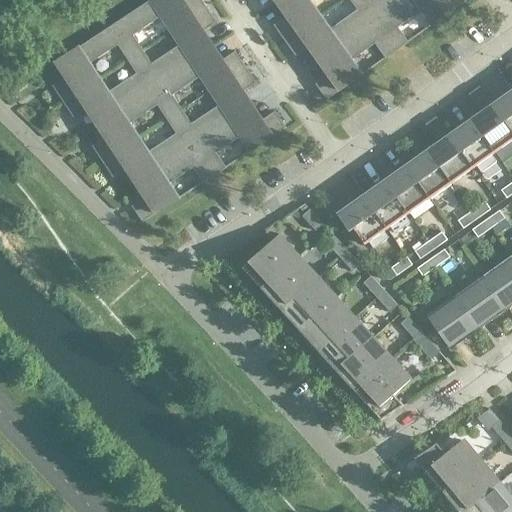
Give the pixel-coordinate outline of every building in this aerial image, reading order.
[(148,0),(149,0),(149,1),(114,24),(135,55),(142,50),(133,36),(161,17),(170,31),(206,7),(201,0),(148,0)] [(280,0),(275,4),(285,17),(273,25),(285,41),(320,16),(310,2),(311,2),(313,0),(280,0)] [(376,20),(360,0),(349,0),(357,10),(330,30),(320,16),(285,41),(296,57),(307,48),(317,62),(376,20)] [(360,0),(376,20),(404,0),(360,0)] [(404,0),(376,20),(397,50),(408,43),(397,28),(421,11),(432,26),(467,1),(466,0),(404,0)] [(217,23),(206,7),(170,31),(180,45),(151,64),(142,50),(135,55),(154,85),(215,45),(205,31),(217,23)] [(397,50),(376,20),(317,62),(327,76),(315,84),(327,100),(362,75),(352,61),(376,44),(386,58),(397,50)] [(135,55),(114,24),(80,47),(79,46),(54,63),(64,78),(52,86),(63,102),(99,78),(90,64),(118,46),(127,60),(135,55)] [(224,59),(215,45),(154,85),(174,115),(182,110),(173,96),(201,77),(210,91),(246,67),(236,51),(224,59)] [(154,85),(135,55),(127,60),(136,74),(108,92),(99,78),(63,102),(73,118),(85,110),(94,124),(154,85)] [(257,83),(246,67),(210,91),(219,105),(218,106),(191,124),(182,110),(174,115),(194,145),(254,105),(245,91),(257,83)] [(174,115),(154,85),(94,124),(104,138),(92,146),(103,162),(139,138),(129,124),(130,124),(158,106),(167,120),(174,115)] [(511,95),(505,100),(503,98),(504,98),(503,97),(493,104),(511,131),(511,95)] [(511,131),(493,104),(492,105),(494,108),(483,116),(482,113),(481,112),(471,119),(495,153),(496,153),(495,152),(498,151),(511,141),(511,131)] [(264,119),(254,105),(194,145),(214,175),(225,168),(216,154),(217,153),(240,137),(250,152),(286,128),(275,111),(264,119)] [(194,145),(174,115),(167,120),(176,134),(148,152),(139,138),(103,162),(113,178),(125,170),(134,184),(194,145)] [(495,153),(471,119),(470,120),(473,123),(462,131),(460,129),(460,128),(460,127),(450,135),(474,169),(475,168),(474,167),(476,165),(481,173),(497,162),(491,155),(494,153),(494,154),(495,153)] [(474,169),(450,135),(449,135),(451,138),(440,146),(439,144),(438,143),(428,150),(452,184),(453,183),(452,182),(472,168),(473,169),(474,169)] [(214,175),(194,145),(134,184),(143,199),(132,206),(143,223),(179,199),(169,184),(194,168),(203,183),(214,175)] [(452,184),(428,150),(427,150),(430,153),(418,161),(417,159),(417,158),(406,165),(430,199),(431,198),(431,197),(449,186),(450,183),(451,184),(452,184)] [(430,199),(406,165),(408,169),(397,176),(395,174),(396,174),(395,173),(385,180),(409,214),(410,214),(409,213),(429,199),(429,200),(430,199)] [(409,214),(385,180),(384,181),(386,184),(375,192),(374,190),(374,189),(373,188),(363,195),(387,229),(388,229),(388,228),(390,226),(395,234),(410,223),(405,215),(407,214),(408,215),(409,214)] [(511,194),(511,182),(501,190),(507,198),(511,194)] [(387,229),(363,195),(363,196),(365,199),(354,207),(352,205),(353,205),(352,204),(337,214),(350,232),(354,229),(365,245),(367,244),(366,243),(368,242),(373,249),(389,238),(384,231),(386,229),(386,230),(387,229)] [(485,202),(472,211),(477,219),(491,210),(485,202)] [(321,221),(310,210),(302,217),(313,229),(321,221)] [(477,219),(472,211),(458,221),(463,229),(477,219)] [(505,219),(499,211),(486,220),(491,228),(505,219)] [(491,228),(486,220),(472,230),(478,238),(491,228)] [(442,232),(428,242),(434,250),(448,240),(442,232)] [(297,258),(278,237),(243,268),(263,290),(297,258)] [(347,250),(336,238),(329,245),(339,257),(347,250)] [(434,250),(428,242),(415,251),(420,259),(434,250)] [(450,257),(445,249),(431,259),(437,267),(450,257)] [(358,262),(347,250),(339,257),(350,269),(358,262)] [(393,267),(399,275),(412,265),(407,257),(393,267)] [(316,279),(297,258),(263,290),(281,310),(316,279)] [(511,258),(485,277),(507,308),(505,305),(511,300),(511,258)] [(437,267),(431,259),(417,269),(423,277),(437,267)] [(507,308),(485,277),(457,297),(479,328),(480,327),(478,324),(491,315),(493,317),(493,318),(507,308)] [(335,299),(316,279),(281,310),(300,331),(335,299)] [(385,291),(374,279),(366,286),(377,298),(385,291)] [(395,303),(385,291),(377,298),(388,310),(395,303)] [(428,308),(431,313),(432,315),(429,317),(430,318),(450,346),(449,347),(450,348),(453,347),(450,344),(454,341),(464,334),(466,336),(465,336),(466,337),(479,328),(457,297),(448,303),(444,297),(428,308)] [(353,319),(335,299),(300,331),(319,351),(353,319)] [(372,340),(353,319),(319,351),(337,371),(372,340)] [(422,332),(411,320),(403,327),(414,339),(422,332)] [(440,352),(422,332),(414,339),(413,340),(431,360),(440,352)] [(390,360),(372,340),(337,371),(356,392),(390,360)] [(410,382),(390,360),(356,392),(382,420),(404,406),(395,395),(410,382)] [(511,436),(511,435),(502,424),(494,431),(505,443),(511,436)] [(480,463),(462,441),(446,455),(437,444),(415,458),(445,494),(480,463)] [(465,511),(498,485),(480,463),(445,494),(460,511),(465,511)] [(508,511),(511,509),(511,501),(498,485),(465,511),(508,511)]
